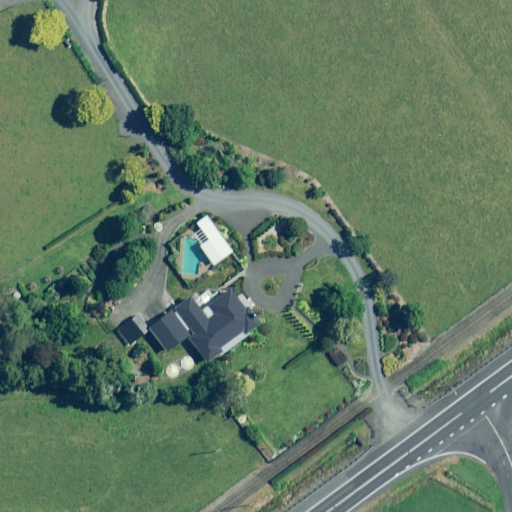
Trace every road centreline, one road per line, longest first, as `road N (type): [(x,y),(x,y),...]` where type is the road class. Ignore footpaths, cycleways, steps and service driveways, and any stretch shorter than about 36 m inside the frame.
road 1 (unknown): [(88,45),(181,190),(196,200),(288,216),(344,259),(364,297),(378,391),(407,452)]
road 2 (primary): [(476,401),(327,511)]
